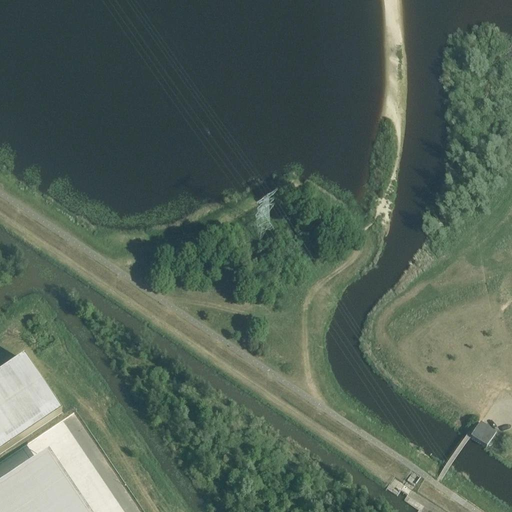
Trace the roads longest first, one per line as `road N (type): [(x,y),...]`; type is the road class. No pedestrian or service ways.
road 1 (track): [(107,263),(174,252),(274,194),(296,194),(342,222),(363,252),(278,318),(161,300)]
road 2 (track): [(0,220),(383,473)]
